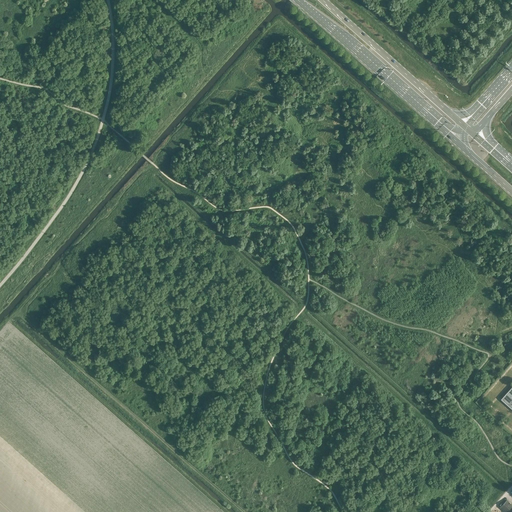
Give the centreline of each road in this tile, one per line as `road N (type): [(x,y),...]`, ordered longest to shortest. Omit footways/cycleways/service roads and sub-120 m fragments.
road 1 (primary): [(297,0),(456,141)]
road 2 (primary): [(463,125),(322,0)]
